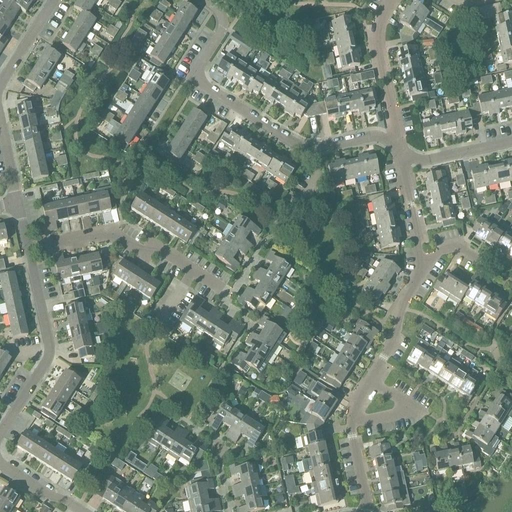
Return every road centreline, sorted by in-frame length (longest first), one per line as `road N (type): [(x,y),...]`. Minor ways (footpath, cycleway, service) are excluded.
road 1 (residential): [(399,150),(370,135),(337,146),(296,145),(202,84),(201,62),(222,25),(205,0)]
road 2 (residential): [(0,434),(48,348),(27,251)]
road 3 (residential): [(191,270),(113,234),(27,251)]
road 4 (residential): [(399,150),(377,26),(392,0)]
road 5 (residential): [(421,269),(399,150)]
road 6 (residential): [(373,380),(421,269)]
